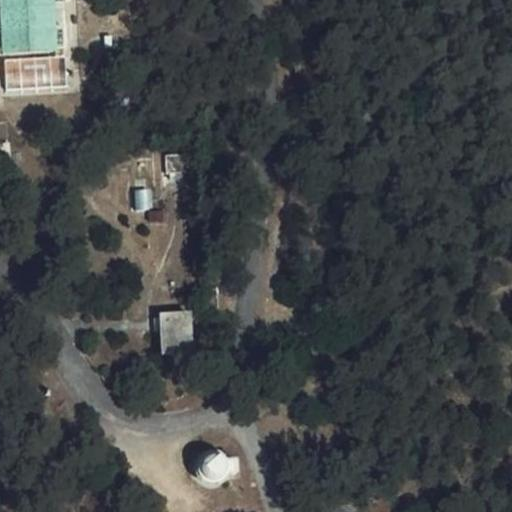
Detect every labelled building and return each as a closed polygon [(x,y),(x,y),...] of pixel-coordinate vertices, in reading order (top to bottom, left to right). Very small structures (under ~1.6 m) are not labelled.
[(52,50),(48,0),(0,0),(0,44),(0,53),(52,50)] [(8,145),(0,145),(0,160),(8,160),(8,145)] [(164,176),(169,176),(182,175),(187,175),(186,155),(163,155),(164,176)] [(148,191),(135,192),(136,212),(150,211),(148,191)] [(188,353),(186,314),(157,316),(158,327),(160,355),(188,353)] [(233,463),(224,464),(220,458),(214,454),(207,453),(199,454),(193,459),(190,465),(189,473),(192,480),(197,485),(203,488),(211,488),(218,486),(223,480),(225,473),(234,472),(233,463)]
